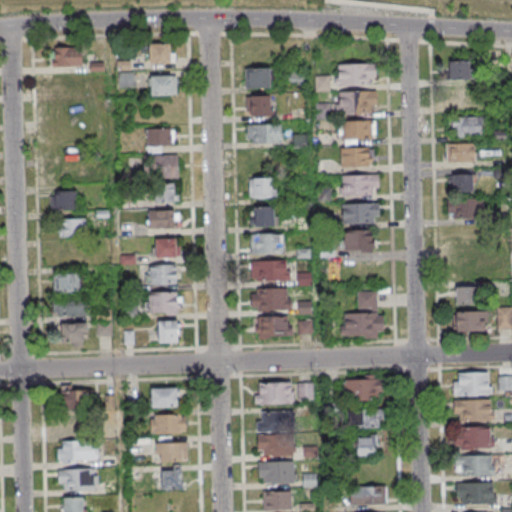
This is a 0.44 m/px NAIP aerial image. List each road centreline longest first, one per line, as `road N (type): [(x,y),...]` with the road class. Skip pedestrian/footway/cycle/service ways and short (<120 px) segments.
road 1 (tertiary): [(0,26),(209,19),(511,31)]
road 2 (residential): [(511,352),(0,370)]
road 3 (residential): [(223,511),(209,19)]
road 4 (residential): [(24,511),(8,26)]
road 5 (residential): [(422,511),(406,26)]
